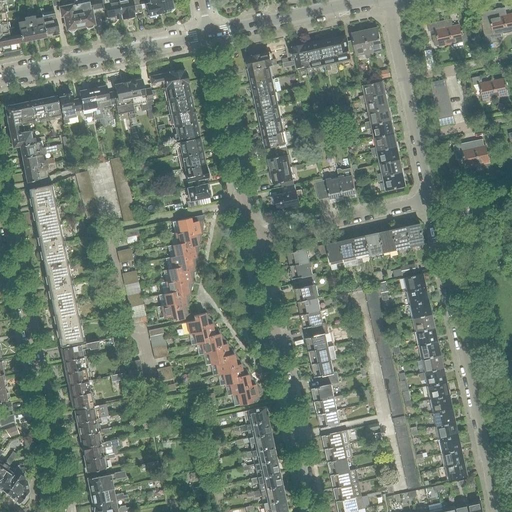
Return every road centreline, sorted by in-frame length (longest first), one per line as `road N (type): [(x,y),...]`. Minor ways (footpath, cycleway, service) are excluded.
road 1 (residential): [(0,179),(60,473),(57,511)]
road 2 (residential): [(497,511),(430,203)]
road 3 (residential): [(316,511),(256,242)]
road 4 (unclassified): [(0,81),(211,37)]
road 5 (residential): [(256,242),(211,37)]
road 6 (unclassified): [(211,37),(388,0)]
road 7 (residential): [(256,242),(430,203)]
